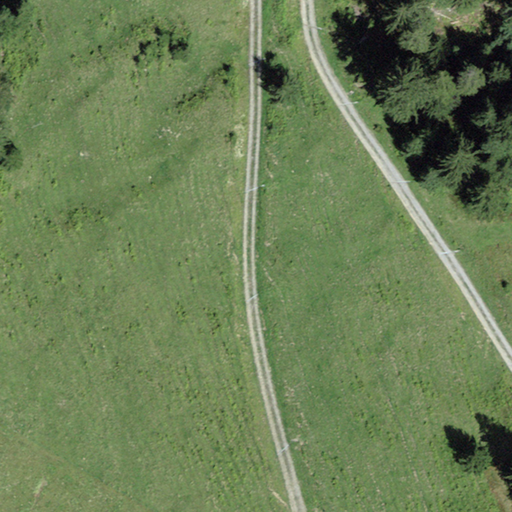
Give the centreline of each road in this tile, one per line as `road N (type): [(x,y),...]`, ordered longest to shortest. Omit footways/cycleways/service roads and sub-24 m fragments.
road 1 (unclassified): [(299,511),(250,295),(255,0)]
road 2 (unclassified): [(308,0),(312,42),(347,109),(511,354)]
